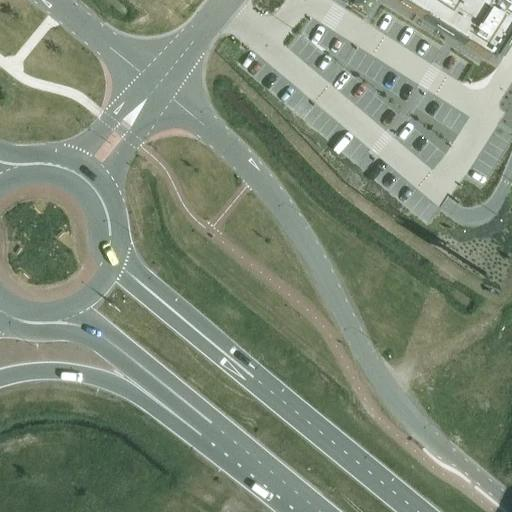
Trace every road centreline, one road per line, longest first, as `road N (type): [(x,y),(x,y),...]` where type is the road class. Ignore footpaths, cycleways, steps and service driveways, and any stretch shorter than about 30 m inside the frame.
road 1 (unclassified): [(511,504),(436,449),(367,357),(286,213),(253,172),(156,86)]
road 2 (trunk): [(416,511),(123,269),(110,246)]
road 3 (trunk): [(154,376),(319,511)]
road 4 (trunk): [(0,375),(46,368),(110,380),(154,376)]
road 5 (unclassified): [(156,86),(50,0)]
road 6 (unclassified): [(98,194),(133,142),(156,86)]
road 7 (unclassified): [(156,86),(109,121),(67,168)]
